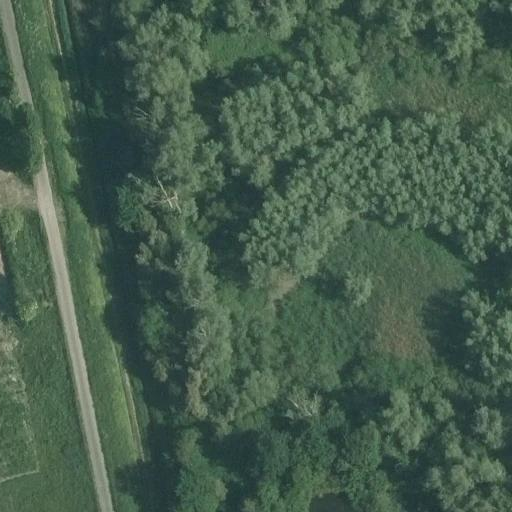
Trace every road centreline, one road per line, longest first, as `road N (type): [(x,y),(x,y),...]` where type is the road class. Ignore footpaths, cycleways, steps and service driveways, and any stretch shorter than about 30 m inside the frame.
road 1 (unclassified): [(108,511),(2,0)]
road 2 (track): [(150,511),(50,0)]
